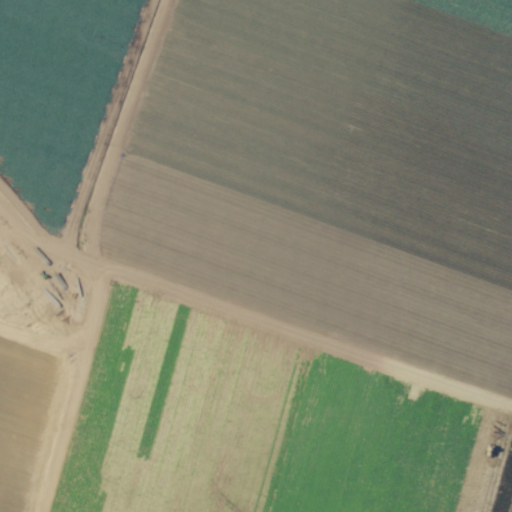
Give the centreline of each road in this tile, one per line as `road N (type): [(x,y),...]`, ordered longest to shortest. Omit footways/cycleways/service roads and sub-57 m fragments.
road 1 (track): [(0,187),(65,253),(511,406)]
road 2 (track): [(65,253),(153,0)]
road 3 (track): [(106,267),(17,511)]
